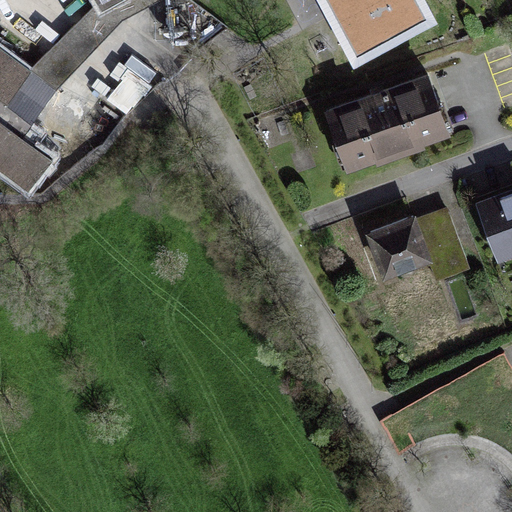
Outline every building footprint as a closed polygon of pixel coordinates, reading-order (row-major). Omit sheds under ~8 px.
[(423,19),(412,0),(330,0),(359,53),(423,19)] [(0,109),(24,127),(56,85),(0,43),(0,109)] [(428,73),(329,108),(348,164),(447,128),(428,73)] [(57,89),(29,124),(59,147),(85,114),(81,111),(83,109),(57,89)] [(0,167),(26,187),(53,151),(0,111),(0,167)] [(511,188),(479,201),(500,255),(511,249),(511,188)] [(444,201),(368,228),(384,271),(429,255),(437,275),(467,265),(444,201)] [(511,366),(503,351),(380,419),(400,456),(420,444),(444,435),(466,434),(489,440),(511,453),(511,366)]
